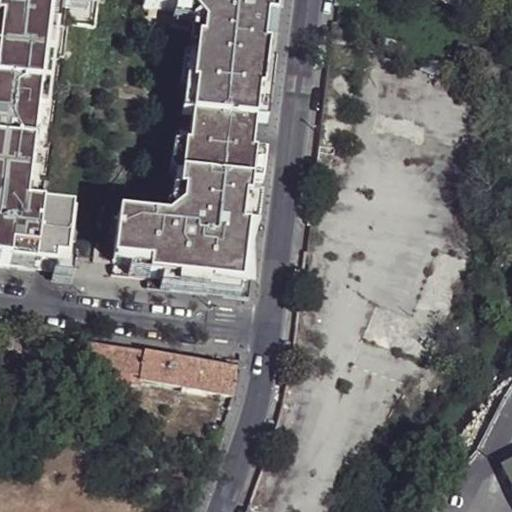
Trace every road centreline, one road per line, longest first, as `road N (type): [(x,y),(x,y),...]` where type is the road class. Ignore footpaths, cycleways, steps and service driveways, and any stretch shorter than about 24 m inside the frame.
road 1 (residential): [(266,344),(309,0)]
road 2 (residential): [(0,302),(266,344)]
road 3 (residential): [(222,511),(253,420),(266,344)]
